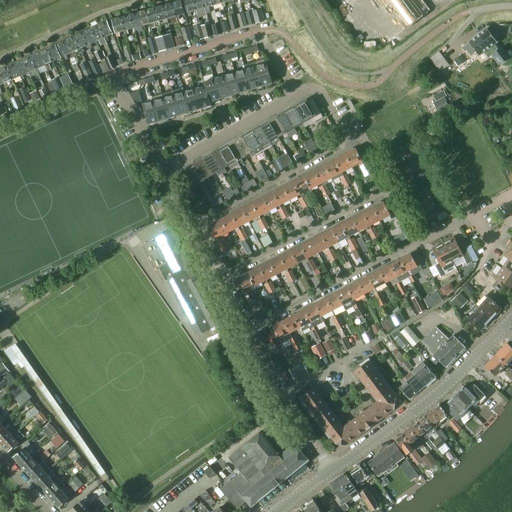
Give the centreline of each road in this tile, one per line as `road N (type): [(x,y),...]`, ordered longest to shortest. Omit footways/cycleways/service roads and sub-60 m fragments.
road 1 (tertiary): [(331,471),(429,398),(511,318)]
road 2 (residential): [(297,93),(249,33),(109,75)]
road 3 (residential): [(245,329),(416,242)]
road 4 (residential): [(388,188),(219,278)]
road 5 (residential): [(192,226),(347,137)]
road 6 (residential): [(331,471),(245,329)]
road 7 (residential): [(164,170),(297,93)]
